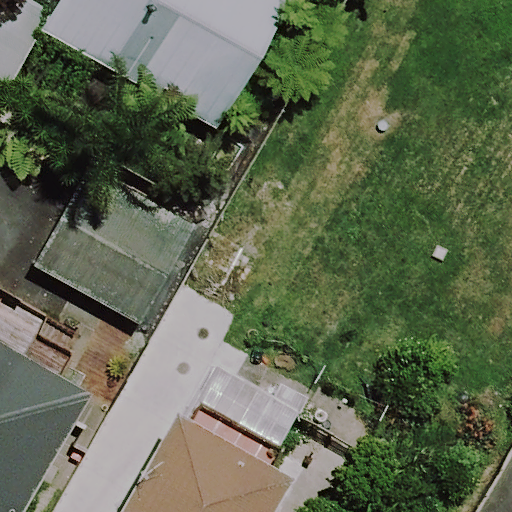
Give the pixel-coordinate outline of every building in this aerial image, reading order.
[(0,0),(0,68),(30,15),(1,0),(0,0)] [(40,0),(23,37),(214,129),(275,0),(40,0)] [(184,241),(79,176),(22,267),(128,332),(184,241)] [(0,511),(12,511),(76,398),(0,354),(0,511)] [(142,436),(100,511),(243,511),(254,491),(246,483),(280,422),(205,382),(168,450),(142,436)]
